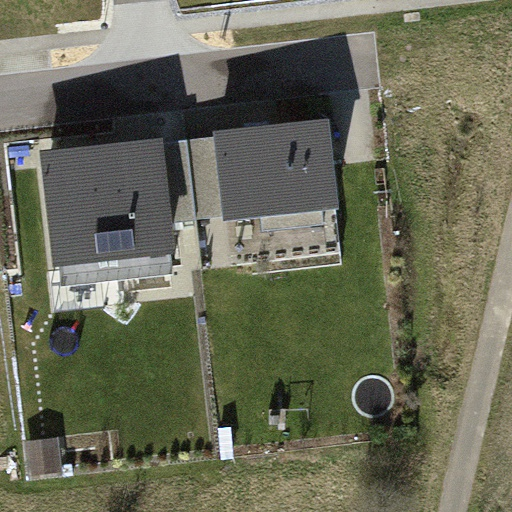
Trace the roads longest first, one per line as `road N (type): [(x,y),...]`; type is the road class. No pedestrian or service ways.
road 1 (track): [(511,258),(455,511)]
road 2 (residential): [(362,58),(159,84)]
road 3 (residential): [(159,84),(0,102)]
